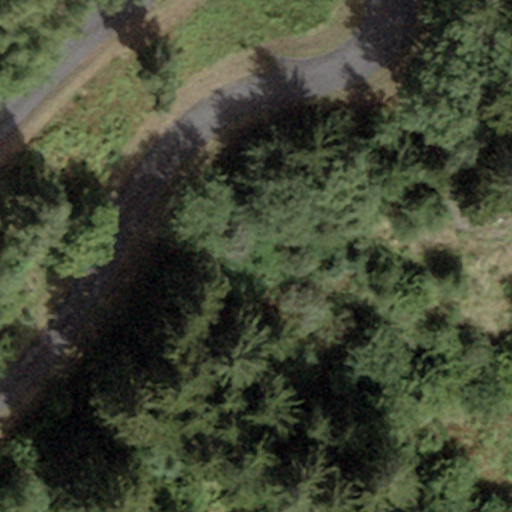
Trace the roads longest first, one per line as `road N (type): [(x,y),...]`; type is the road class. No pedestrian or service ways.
road 1 (residential): [(0,397),(77,312),(176,143),(254,96),(342,71),(373,45),(390,0)]
road 2 (residential): [(132,0),(0,122)]
